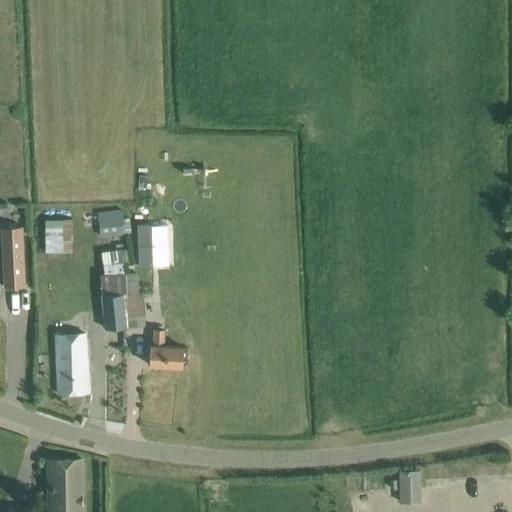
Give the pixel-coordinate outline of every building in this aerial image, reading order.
[(123,210),(98,213),(101,237),(126,235),(123,210)] [(73,221),(46,221),(46,252),(73,252),(73,221)] [(152,225),(137,226),(139,269),(154,269),(153,266),(168,265),(167,226),(152,226),(152,225)] [(1,227),(3,288),(25,287),(23,226),(1,227)] [(105,329),(128,328),(144,327),(142,292),(139,292),(138,272),(102,274),(105,329)] [(153,345),(150,345),(149,365),(182,367),(184,347),(163,346),(164,330),(154,329),(153,345)] [(85,332),(54,333),(57,394),(59,394),(89,392),(88,367),(85,332)] [(49,460),(50,480),(50,511),(82,511),(82,479),(81,459),(49,460)] [(425,472),(403,471),(402,499),(424,500),(425,472)]
